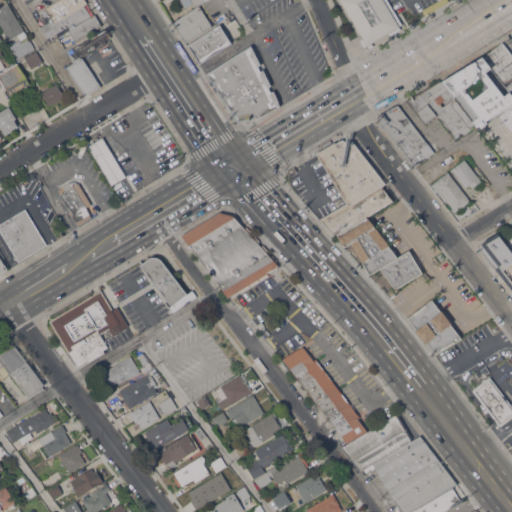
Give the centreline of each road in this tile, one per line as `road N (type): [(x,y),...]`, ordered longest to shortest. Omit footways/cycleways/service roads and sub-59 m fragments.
road 1 (residential): [(153,218),(376,511)]
road 2 (residential): [(13,303),(167,511)]
road 3 (primary): [(279,216),(445,414)]
road 4 (residential): [(364,125),(511,318)]
road 5 (residential): [(0,169),(171,68)]
road 6 (primary): [(237,167),(149,35)]
